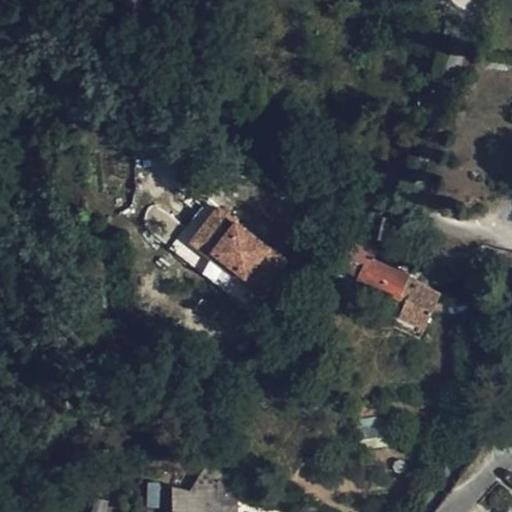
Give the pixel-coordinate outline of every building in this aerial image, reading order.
[(63,91),(66,112),(80,110),(76,89),(63,91)] [(293,259),(216,200),(185,239),(262,299),(293,259)] [(405,300),(414,280),(410,279),(412,274),(387,262),(391,253),(356,236),(340,268),(405,300)] [(414,280),(405,300),(394,321),(420,333),(440,293),(414,280)] [(364,448),(391,442),(388,419),(375,421),(375,418),(360,421),(364,448)] [(434,511),(464,511),(483,489),(465,475),(434,511)] [(511,511),(511,482),(504,475),(470,511),(511,511)] [(146,507),(159,508),(161,483),(148,482),(146,507)] [(173,511),(238,511),(237,494),(196,485),(190,489),(173,486),(173,511)]
